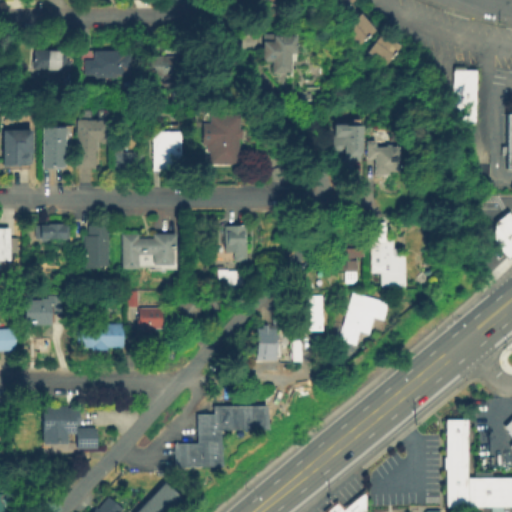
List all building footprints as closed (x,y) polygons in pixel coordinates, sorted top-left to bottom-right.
[(242,1),(232,11),(222,0),(271,0),(271,2),(242,1)] [(338,0),(345,8),(336,16),(324,0),(338,0)] [(354,0),(355,1),(345,8),(338,0),(354,0)] [(352,22),(361,14),(377,32),(368,40),(352,22)] [(359,47),(343,30),(352,22),(368,40),(359,47)] [(290,75),(268,75),(268,62),(261,62),(261,33),(296,33),(296,54),(290,54),(290,75)] [(394,57),(376,43),(383,34),(401,47),(394,57)] [(387,66),(369,53),(376,43),(394,57),(387,66)] [(68,61),(69,72),(31,73),(31,50),(65,50),(65,61),(68,61)] [(134,75),(83,76),(82,61),(92,61),(91,51),(123,50),(123,54),(133,54),(134,75)] [(180,78),(151,78),(151,55),(180,56),(180,78)] [(474,125),(451,125),(452,69),(475,69),(474,125)] [(310,106),(296,107),(295,93),(309,92),(310,106)] [(135,109),(135,118),(121,118),(121,109),(135,109)] [(511,113),(502,113),(503,168),(511,167),(511,113)] [(208,164),(209,154),(205,153),(205,146),(200,146),(201,123),(209,123),(209,114),(240,115),(239,165),(208,164)] [(96,169),(73,169),(74,120),(109,120),(109,144),(96,144),(96,169)] [(343,160),(343,151),(332,151),(331,135),(336,135),(336,123),(364,122),(365,159),(343,160)] [(65,167),(41,168),(41,127),(65,127),(65,167)] [(32,165),(3,166),(2,130),(31,129),(32,165)] [(152,132),(183,132),(183,172),(151,171),(152,132)] [(377,174),(376,159),(368,159),(367,141),(377,141),(377,147),(401,146),(402,173),(377,174)] [(143,173),(111,173),(110,146),(120,146),(120,154),(143,154),(143,173)] [(511,216),(511,251),(503,259),(480,231),(506,209),(511,216)] [(67,240),(38,240),(38,225),(67,225),(67,240)] [(107,268),(83,269),(82,236),(86,236),(86,225),(106,225),(107,268)] [(246,262),(232,262),(232,253),(223,253),(222,226),(245,225),(246,262)] [(0,270),(0,227),(9,227),(9,239),(18,239),(18,257),(9,257),(9,261),(5,261),(5,270),(0,270)] [(120,269),(120,232),(137,232),(137,239),(152,239),(152,234),(178,233),(178,251),(174,251),(174,267),(153,267),(153,255),(138,255),(138,269),(120,269)] [(410,285),(384,285),(384,273),(373,273),(373,234),(398,234),(398,253),(410,253),(410,285)] [(360,284),(347,284),(347,271),(331,271),(331,246),(366,246),(367,256),(359,257),(360,284)] [(244,289),(225,289),(225,280),(216,281),(216,270),(244,269),(244,289)] [(168,314),(189,289),(210,307),(190,331),(168,314)] [(359,346),(342,341),(354,292),(391,302),(386,319),(376,317),(372,332),(363,330),(359,346)] [(51,325),(24,325),(24,300),(47,300),(47,295),(63,295),(63,306),(51,306),(51,325)] [(326,330),(305,331),(303,296),(324,295),(326,330)] [(136,306),(125,306),(125,296),(136,296),(136,306)] [(162,329),(152,329),(153,333),(141,334),(141,329),(136,329),(135,309),(161,309),(162,329)] [(122,346),(106,347),(106,351),(92,351),(92,346),(86,346),(86,324),(122,323),(122,346)] [(279,360),(256,360),(255,327),(278,327),(279,360)] [(0,352),(0,329),(15,329),(16,352),(0,352)] [(304,340),(305,360),(293,360),(293,341),(304,340)] [(261,405),(273,404),(273,428),(262,428),(261,405)] [(227,429),(225,429),(216,429),(216,416),(215,405),(227,405),(227,429)] [(239,429),(227,429),(227,405),(238,405),(239,429)] [(250,429),(239,429),(238,405),(250,405),(250,429)] [(261,405),(262,428),(250,429),(250,405),(261,405)] [(97,451),(75,451),(75,434),(66,434),(66,444),(42,444),(42,406),(78,406),(78,428),(97,428),(97,451)] [(511,437),(501,427),(511,415),(511,437)] [(225,466),(200,442),(199,416),(216,416),(216,429),(225,429),(225,466)] [(441,418),(443,506),(488,505),(488,511),(501,511),(501,505),(511,505),(511,493),(511,492),(511,476),(489,476),(489,470),(471,471),(471,476),(465,476),(464,418),(441,418)] [(200,442),(225,466),(176,467),(175,443),(200,442)] [(139,511),(169,482),(188,500),(176,511),(139,511)] [(0,484),(17,484),(17,494),(12,494),(12,498),(7,499),(7,504),(0,504),(0,484)] [(362,487),(362,511),(344,511),(339,505),(362,487)] [(92,511),(108,495),(125,511),(92,511)] [(321,511),(320,510),(334,499),(339,505),(344,511),(321,511)]
